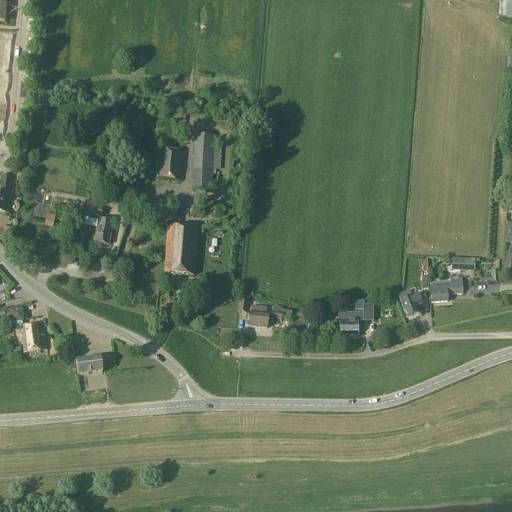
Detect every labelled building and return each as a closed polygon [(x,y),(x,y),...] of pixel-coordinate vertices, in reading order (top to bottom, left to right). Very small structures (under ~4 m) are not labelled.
[(174,115),(173,135),(184,136),(185,116),(174,115)] [(194,135),(192,190),(211,191),(214,137),(194,135)] [(182,182),(184,153),(158,150),(156,179),(182,182)] [(10,202),(13,177),(2,176),(0,191),(0,212),(6,213),(7,202),(10,202)] [(92,207),(90,216),(101,218),(103,209),(92,207)] [(47,214),(45,224),(53,225),(54,220),(55,216),(47,214)] [(196,230),(178,228),(179,216),(172,216),(171,228),(167,228),(164,275),(193,277),(196,230)] [(99,220),(94,243),(108,246),(112,223),(99,220)] [(473,272),(474,260),(460,259),(452,259),(452,269),(460,269),(460,271),(473,272)] [(498,271),(493,271),(493,279),(479,280),(479,285),(498,284),(498,271)] [(430,287),(431,304),(447,303),(446,294),(451,294),(451,296),(461,295),(460,279),(450,279),(450,283),(430,284),(430,287)] [(400,302),(406,318),(418,314),(415,307),(422,305),(418,295),(412,297),(400,302)] [(390,305),(394,300),(388,296),(385,301),(390,305)] [(238,313),(246,314),(248,302),(239,302),(238,313)] [(268,315),(265,315),(265,308),(252,306),(251,314),(250,313),(249,327),(266,329),(268,315)] [(281,321),(281,318),(291,319),(291,312),(282,311),(282,308),(273,307),(271,320),(281,321)] [(321,321),(331,320),(330,309),(320,310),(321,321)] [(0,322),(9,320),(6,311),(0,312),(0,322)] [(40,325),(23,327),(22,323),(23,323),(21,311),(10,312),(11,323),(10,323),(10,325),(11,332),(21,331),(24,354),(46,351),(45,339),(42,339),(40,325)] [(362,314),(339,314),(339,323),(341,336),(358,336),(357,323),(363,323),(362,314)] [(19,356),(18,348),(11,349),(12,357),(19,356)] [(102,373),(101,361),(100,360),(75,363),(77,377),(102,373)]
